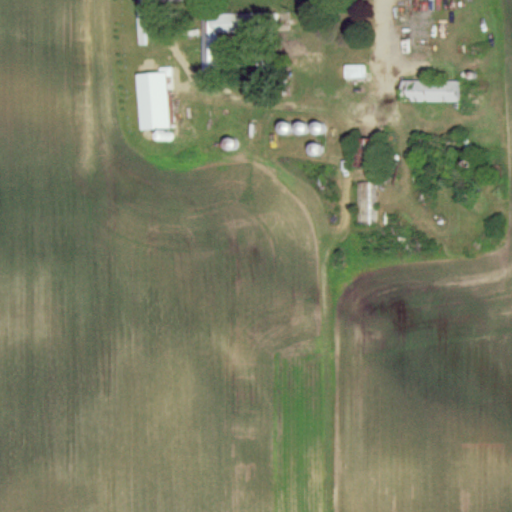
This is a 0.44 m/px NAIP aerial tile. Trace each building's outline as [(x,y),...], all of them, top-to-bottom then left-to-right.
[(201,13),(201,71),(218,70),(217,31),(243,31),(243,12),(201,13)] [(345,77),(364,76),(364,63),(344,63),(345,77)] [(170,126),(167,75),(171,74),(171,66),(158,66),(158,71),(137,72),(140,128),(170,126)] [(458,100),(458,79),(401,80),(402,100),(458,100)] [(356,165),(368,165),(369,137),(356,137),(356,165)] [(358,181),(357,222),(376,222),(377,182),(358,181)]
